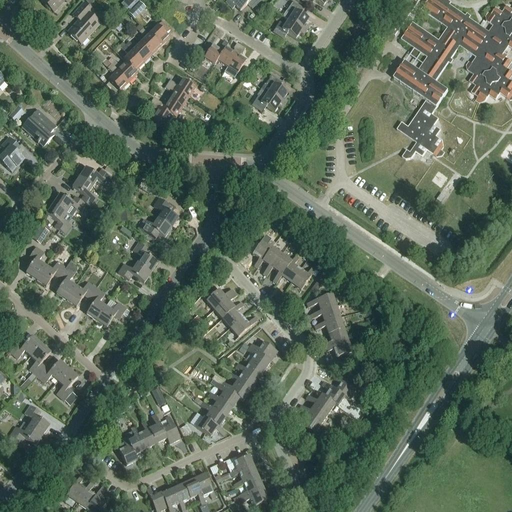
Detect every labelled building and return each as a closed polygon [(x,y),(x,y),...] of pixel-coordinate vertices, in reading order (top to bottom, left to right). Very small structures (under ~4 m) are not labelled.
[(41,0),(40,2),(53,14),(65,1),(67,3),(69,0),(41,0)] [(236,0),(229,7),(232,11),(235,8),(240,13),(247,6),(252,10),(261,1),(259,0),(236,0)] [(444,148),(443,143),(436,138),(441,132),(434,127),(439,121),(432,116),(436,110),(448,93),(435,84),(460,48),(476,59),(472,65),(469,63),(466,66),(467,72),(474,77),(469,83),(476,88),(471,94),(478,99),(475,102),(479,105),(485,104),(489,97),(496,101),(500,95),(510,102),(511,101),(511,83),(509,81),(511,77),(511,73),(507,70),(511,64),(505,59),(508,56),(504,54),(508,48),(511,50),(511,10),(507,7),(502,14),(496,9),(491,16),(488,14),(485,17),(486,23),(493,27),(489,33),(440,0),(429,0),(421,11),(447,29),(439,42),(413,24),(401,41),(427,59),(418,72),(405,63),(393,80),(426,103),(409,129),(402,124),(397,131),(417,145),(410,154),(407,152),(403,159),(406,161),(412,160),(416,154),(423,158),(427,151),(437,158),(443,157),(445,153),(442,151),(444,148)] [(413,0),(398,22),(403,25),(420,0),(413,0)] [(306,33),(308,29),(305,27),(308,21),(300,15),(303,10),(293,3),(286,13),(283,18),(288,22),(306,33)] [(73,16),(79,22),(68,34),(81,46),(100,25),(89,16),(93,12),(84,4),(73,16)] [(140,4),(135,9),(140,14),(145,9),(140,4)] [(303,37),(306,33),(288,22),(285,27),(279,23),(273,33),(284,40),(287,35),(296,40),(299,34),(303,37)] [(170,32),(162,23),(149,36),(161,48),(169,40),(166,36),(170,32)] [(161,48),(149,36),(143,30),(139,34),(145,40),(140,45),(152,57),(161,48)] [(214,67),(217,63),(226,48),(228,45),(224,42),(219,50),(213,46),(204,60),(214,67)] [(140,45),(135,50),(129,43),(125,47),(143,65),(152,57),(140,45)] [(123,44),(119,48),(128,57),(123,62),(125,64),(135,73),(143,65),(125,47),(123,44)] [(217,63),(227,69),(241,47),(237,45),(232,52),(226,48),(217,63)] [(245,50),(241,47),(227,69),(237,76),(246,61),(240,58),(245,50)] [(135,73),(125,64),(121,69),(114,63),(111,66),(129,84),(138,76),(135,73)] [(111,66),(107,70),(114,76),(108,81),(120,93),(129,84),(111,66)] [(282,84),(272,77),(262,92),(285,107),(287,103),(283,101),(287,95),(279,89),(282,84)] [(167,86),(189,99),(195,89),(181,80),(177,86),(170,81),(167,86)] [(182,109),(189,99),(167,86),(164,90),(172,95),(168,100),(182,109)] [(282,111),(285,107),(262,92),(252,107),(262,114),(266,108),(274,114),(278,108),(282,111)] [(182,109),(168,100),(165,106),(153,99),(150,104),(172,118),(176,120),(182,109)] [(166,128),(172,118),(150,104),(148,108),(156,112),(152,119),(166,128)] [(17,107),(9,117),(16,124),(25,114),(17,107)] [(21,129),(43,149),(54,136),(51,134),(57,128),(49,122),(49,121),(38,111),(21,129)] [(1,147),(6,152),(0,158),(0,162),(12,173),(17,168),(25,160),(17,153),(21,149),(10,138),(1,147)] [(86,169),(79,178),(93,188),(97,181),(106,187),(112,179),(101,171),(97,177),(86,169)] [(114,174),(106,169),(104,173),(112,178),(114,174)] [(88,194),(93,188),(79,178),(72,189),(83,197),(80,202),(85,205),(91,209),(97,200),(88,194)] [(152,189),(142,182),(139,188),(149,195),(152,189)] [(441,194),(437,201),(442,204),(446,198),(441,194)] [(80,202),(74,198),(71,203),(60,195),(53,205),(66,214),(72,218),(76,212),(80,214),(85,205),(80,202)] [(161,214),(157,220),(171,230),(178,219),(171,215),(175,209),(169,204),(167,206),(159,200),(153,208),(161,214)] [(62,221),(66,214),(53,205),(46,215),(58,223),(54,228),(65,236),(71,227),(62,221)] [(157,220),(152,227),(144,221),(138,230),(155,242),(159,236),(164,240),(171,230),(157,220)] [(41,227),(32,240),(40,245),(49,233),(41,227)] [(134,234),(123,227),(120,232),(130,239),(134,234)] [(257,270),(262,263),(272,249),(262,242),(252,255),(259,260),(254,267),(257,270)] [(141,258),(136,265),(150,275),(157,264),(148,258),(151,253),(138,244),(132,253),(141,258)] [(34,264),(26,275),(36,282),(46,268),(39,264),(45,255),(37,249),(29,260),(34,264)] [(282,256),(272,249),(262,263),(268,267),(263,275),(266,278),(272,270),(282,256)] [(281,278),(291,263),(282,256),(272,270),(279,275),(273,282),(276,285),(281,278)] [(281,278),(291,285),(301,272),(294,267),(299,259),(295,257),(291,263),(281,278)] [(53,273),(46,268),(36,282),(46,289),(55,277),(59,280),(67,269),(59,264),(53,273)] [(56,295),(66,302),(76,288),(70,284),(77,274),(76,268),(71,264),(67,269),(59,280),(64,284),(56,295)] [(143,285),(150,275),(136,265),(132,271),(124,265),(117,274),(128,282),(132,277),(143,285)] [(306,276),(301,272),(291,285),(301,292),(316,271),(311,268),(306,276)] [(317,283),(310,293),(318,298),(324,289),(317,283)] [(85,297),(90,301),(98,290),(89,284),(83,293),(76,288),(66,302),(77,309),(85,297)] [(87,316),(97,323),(107,309),(100,304),(106,296),(98,290),(90,301),(95,305),(87,316)] [(206,302),(214,312),(234,294),(231,291),(224,298),(218,291),(206,302)] [(350,294),(349,298),(351,303),(357,300),(355,293),(350,294)] [(214,312),(222,321),(235,310),(230,304),(237,298),(234,294),(214,312)] [(320,313),(336,308),(332,296),(307,305),(308,309),(318,306),(320,313)] [(112,302),(107,309),(97,323),(98,323),(97,325),(97,327),(100,329),(102,328),(103,327),(107,330),(115,318),(120,322),(128,311),(119,305),(118,307),(112,302)] [(222,321),(231,331),(243,320),(238,313),(244,308),(241,305),(235,310),(222,321)] [(322,317),(324,324),(340,319),(336,308),(320,313),(311,316),(312,320),(322,317)] [(194,328),(201,322),(197,318),(190,324),(194,328)] [(325,329),(328,337),(344,332),(340,319),(324,324),(314,328),(316,332),(325,329)] [(248,325),(243,320),(231,331),(238,339),(257,323),(254,320),(248,325)] [(322,347),(323,350),(347,343),(344,332),(328,337),(330,344),(322,347)] [(30,359),(42,346),(32,338),(23,348),(19,344),(10,354),(17,361),(24,353),(30,359)] [(351,354),(347,343),(323,350),(324,354),(333,351),(335,359),(351,354)] [(252,345),(250,349),(271,364),(278,354),(264,344),(259,350),(252,345)] [(42,346),(30,359),(36,364),(29,371),(37,379),(46,369),(41,364),(50,354),(42,346)] [(244,346),(239,352),(243,355),(248,349),(244,346)] [(264,374),(271,364),(250,349),(248,352),(255,357),(250,364),(264,374)] [(46,369),(37,379),(44,386),(51,378),(57,383),(68,371),(59,363),(50,372),(46,369)] [(257,383),(264,374),(250,364),(245,370),(238,365),(236,369),(243,374),(257,383)] [(200,373),(194,369),(191,374),(196,378),(200,373)] [(68,371),(57,383),(63,389),(56,396),(64,403),(72,394),(68,390),(77,379),(68,371)] [(250,393),(257,383),(243,374),(239,380),(232,375),(229,378),(236,383),(250,393)] [(24,392),(36,379),(32,376),(20,389),(24,392)] [(215,377),(212,381),(217,384),(221,387),(223,384),(223,383),(215,377)] [(340,386),(335,392),(344,398),(349,401),(356,392),(335,377),(333,381),(340,386)] [(243,403),(250,393),(236,383),(231,390),(223,384),(221,387),(239,401),(243,403)] [(232,410),(239,401),(221,387),(217,384),(215,388),(223,394),(219,400),(232,410)] [(337,407),(344,398),(335,392),(323,384),(321,387),(328,392),(324,398),(335,405),(337,407)] [(158,389),(151,392),(155,400),(162,397),(158,389)] [(26,397),(21,394),(17,401),(22,404),(26,397)] [(232,410),(219,400),(210,394),(207,398),(216,404),(212,410),(225,420),(232,410)] [(335,405),(324,398),(321,396),(317,403),(308,397),(306,400),(314,406),(328,415),(335,405)] [(218,430),(225,420),(212,410),(203,404),(201,408),(209,414),(205,420),(218,430)] [(321,425),(328,415),(314,406),(310,412),(301,406),(299,410),(308,416),(321,425)] [(33,422),(29,428),(42,437),(49,427),(37,419),(41,414),(30,407),(28,411),(24,416),(33,422)] [(155,428),(149,431),(156,446),(163,443),(165,448),(169,446),(162,431),(159,425),(155,416),(151,418),(155,428)] [(314,435),(321,425),(308,416),(303,422),(294,416),(292,420),(314,435)] [(162,431),(166,441),(169,446),(180,441),(169,418),(165,420),(169,428),(162,431)] [(223,439),(225,435),(218,430),(205,420),(204,419),(197,429),(210,439),(214,433),(223,439)] [(156,446),(149,431),(145,423),(141,425),(145,433),(138,437),(145,451),(156,446)] [(42,437),(29,428),(24,424),(19,431),(16,429),(10,437),(20,445),(24,440),(35,447),(42,437)] [(187,427),(180,431),(183,439),(191,434),(187,427)] [(134,438),(127,442),(134,457),(145,451),(138,437),(134,429),(130,431),(134,438)] [(134,457),(127,442),(126,439),(122,441),(125,449),(118,452),(125,467),(137,462),(134,457)] [(230,479),(238,476),(254,469),(249,457),(234,464),(237,471),(229,475),(230,479)] [(254,469),(238,476),(241,483),(233,486),(235,490),(243,487),(259,480),(254,469)] [(205,475),(194,480),(201,495),(208,492),(212,500),(216,499),(205,475)] [(66,498),(76,504),(85,491),(79,486),(84,479),(81,477),(66,498)] [(222,480),(220,477),(215,480),(217,486),(226,482),(224,479),(222,480)] [(194,480),(182,485),(190,501),(197,497),(201,507),(205,505),(201,495),(194,480)] [(239,499),(240,501),(264,491),(259,480),(243,487),(246,494),(238,497),(239,499)] [(90,483),(85,491),(76,504),(86,511),(95,497),(89,493),(94,486),(90,483)] [(171,491),(178,506),(181,511),(185,511),(186,511),(182,504),(190,501),(182,485),(171,491)] [(86,511),(87,511),(100,511),(102,509),(105,505),(98,500),(104,491),(101,489),(95,497),(86,511)] [(154,511),(161,511),(167,510),(160,496),(157,497),(156,496),(153,497),(150,490),(145,492),(154,511)] [(160,496),(167,510),(167,511),(172,511),(171,509),(178,506),(171,491),(160,496)] [(268,502),(264,491),(240,501),(241,505),(249,501),(253,509),(268,502)]
